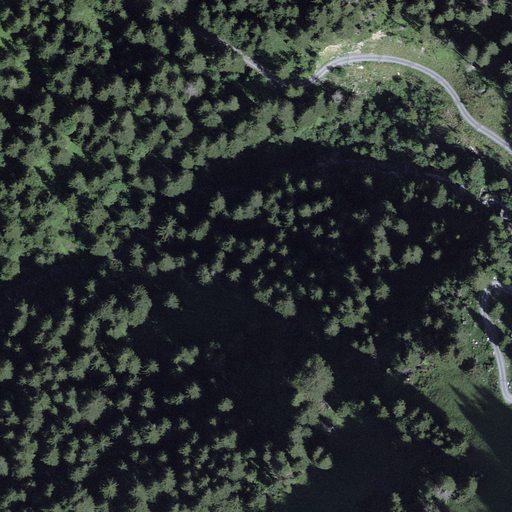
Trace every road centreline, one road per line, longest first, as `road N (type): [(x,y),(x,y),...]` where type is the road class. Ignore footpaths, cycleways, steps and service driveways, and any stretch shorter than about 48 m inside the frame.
road 1 (track): [(511,150),(426,72),(348,58),(304,85),(279,84),(246,58),(125,0)]
road 2 (track): [(511,398),(485,302),(497,286),(511,292)]
